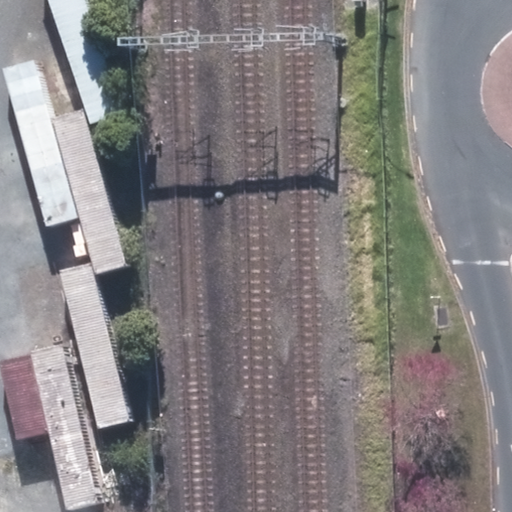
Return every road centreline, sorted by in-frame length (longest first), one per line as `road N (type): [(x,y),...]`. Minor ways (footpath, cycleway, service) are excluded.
road 1 (secondary): [(511,396),(485,260),(474,144)]
road 2 (secondary): [(474,144),(461,111),(462,70),(474,36),(498,7)]
